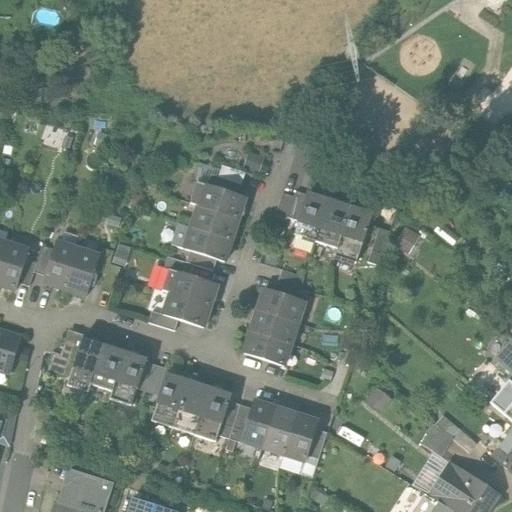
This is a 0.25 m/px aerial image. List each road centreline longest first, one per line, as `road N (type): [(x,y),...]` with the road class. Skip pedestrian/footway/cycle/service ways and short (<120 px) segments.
road 1 (residential): [(217,356),(286,151)]
road 2 (residential): [(42,330),(77,315),(217,356)]
road 3 (residential): [(20,455),(42,330)]
road 4 (residential): [(217,356),(239,375),(331,403)]
